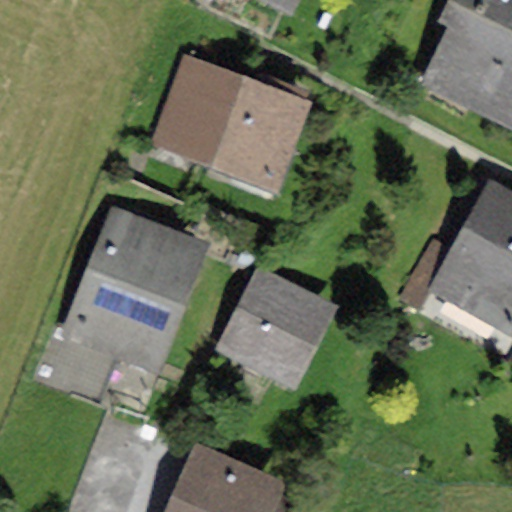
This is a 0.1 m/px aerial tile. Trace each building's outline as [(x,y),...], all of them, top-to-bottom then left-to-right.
[(303,0),(259,0),(295,17),(303,0)] [(511,0),(467,0),(425,93),(511,131),(511,0)] [(310,109),(182,65),(152,151),(280,195),(310,109)] [(511,214),(486,200),(432,302),(511,343),(511,214)] [(209,255),(113,218),(63,341),(160,380),(209,255)] [(337,315),(264,278),(221,362),(294,399),(337,315)] [(160,380),(63,341),(46,384),(142,423),(160,380)] [(274,511),(283,493),(198,458),(176,511),(274,511)]
